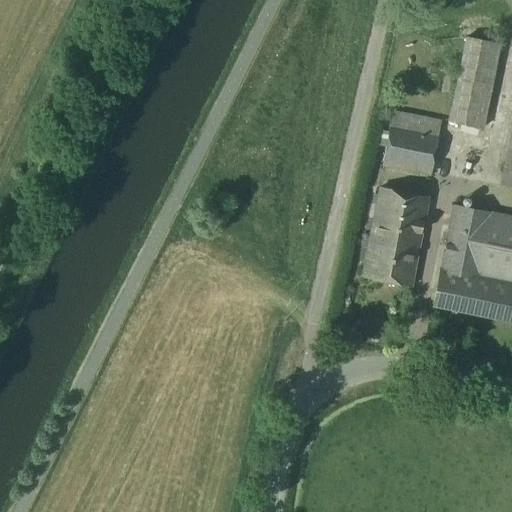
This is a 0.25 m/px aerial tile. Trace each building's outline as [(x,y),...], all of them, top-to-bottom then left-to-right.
[(482,129),(499,45),(465,39),(448,122),(482,129)] [(430,170),(440,122),(392,112),(382,162),(430,170)] [(511,129),(500,185),(511,188),(511,129)] [(363,278),(410,287),(427,199),(380,189),(363,278)] [(453,205),(436,292),(433,306),(511,322),(511,218),(490,214),(491,213),(453,205)]
